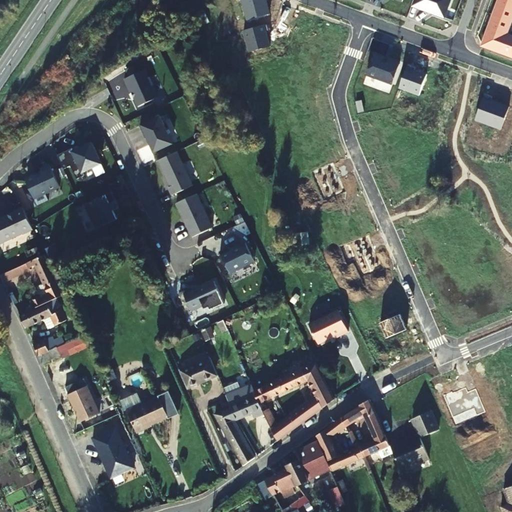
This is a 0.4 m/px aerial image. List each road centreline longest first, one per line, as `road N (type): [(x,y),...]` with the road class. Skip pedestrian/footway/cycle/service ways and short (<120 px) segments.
road 1 (residential): [(365,20),(339,84),(340,112),(441,352)]
road 2 (residential): [(175,255),(114,127),(100,116),(68,118),(0,169)]
road 3 (residential): [(192,508),(390,375)]
road 4 (residential): [(95,511),(0,296)]
